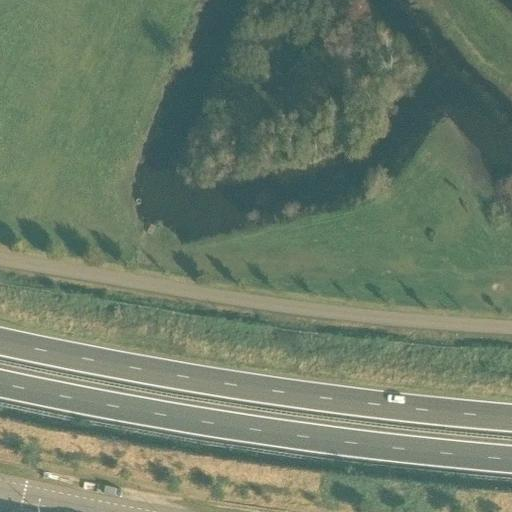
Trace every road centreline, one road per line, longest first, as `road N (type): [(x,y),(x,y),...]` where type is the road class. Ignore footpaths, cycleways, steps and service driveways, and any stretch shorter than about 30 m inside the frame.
road 1 (trunk): [(511,419),(364,406),(0,342)]
road 2 (trunk): [(0,384),(203,423),(511,460)]
road 3 (unclassified): [(0,260),(112,282),(511,319)]
